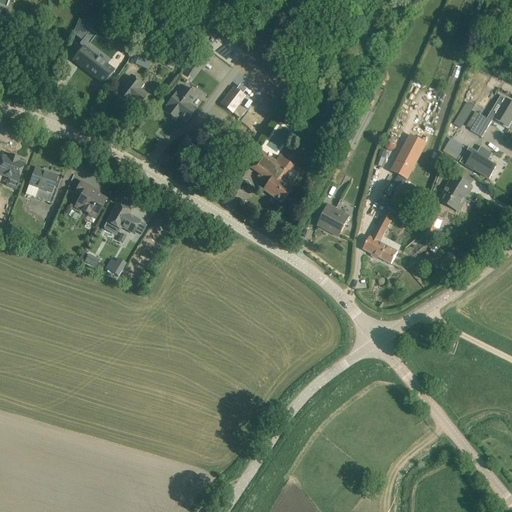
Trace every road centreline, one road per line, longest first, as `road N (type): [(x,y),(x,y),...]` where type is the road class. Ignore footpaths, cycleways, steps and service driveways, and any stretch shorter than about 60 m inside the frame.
road 1 (unclassified): [(377,339),(323,281),(143,162),(0,105)]
road 2 (tertiary): [(226,511),(294,412),(377,339)]
road 3 (unclassified): [(511,501),(377,339)]
